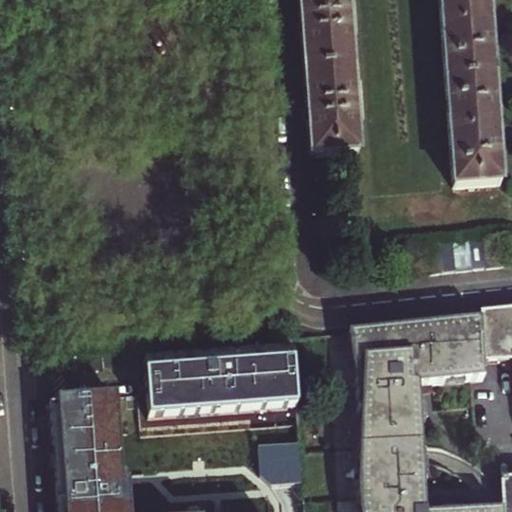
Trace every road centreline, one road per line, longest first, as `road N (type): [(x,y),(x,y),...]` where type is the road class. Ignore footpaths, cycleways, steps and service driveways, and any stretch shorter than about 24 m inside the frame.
road 1 (residential): [(258,0),(283,294),(308,313),(511,291)]
road 2 (residential): [(0,203),(27,511)]
road 3 (unknown): [(24,472),(259,469)]
